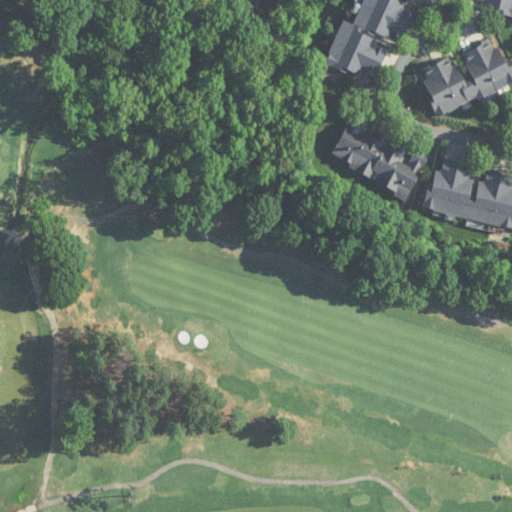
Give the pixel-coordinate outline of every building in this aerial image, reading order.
[(390,43),(402,47),(417,5),(402,0),(364,0),(355,26),(342,21),(326,64),(375,82),(390,43)] [(511,0),(473,0),(472,6),(511,13),(511,0)] [(420,70),(439,115),(511,84),(511,74),(496,38),(456,54),(457,55),(420,70)] [(330,161),(410,197),(429,155),(366,127),(370,118),(353,111),(330,161)] [(511,229),(511,226),(511,189),(510,189),(511,179),(511,175),(437,159),(425,210),(511,229)]
